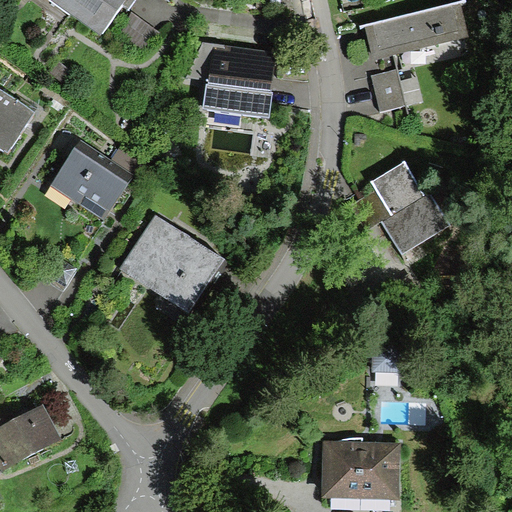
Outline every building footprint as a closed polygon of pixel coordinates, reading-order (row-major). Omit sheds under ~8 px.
[(47,0),(101,39),(129,0),(47,0)] [(461,5),(365,29),(374,64),(469,41),(461,5)] [(161,35),(132,14),(121,36),(142,51),(161,35)] [(225,51),(225,48),(203,44),(186,80),(209,83),(214,50),(225,51)] [(225,51),(214,50),(209,83),(209,88),(272,97),(274,84),(278,56),(225,48),(225,51)] [(398,71),(372,77),(380,114),(407,107),(401,83),(398,71)] [(418,79),(401,83),(407,107),(423,104),(418,79)] [(274,97),(272,97),(209,88),(207,88),(203,113),(270,123),(274,97)] [(35,117),(0,93),(0,151),(8,157),(35,117)] [(111,163),(82,143),(51,188),(104,224),(127,190),(135,179),(132,177),(111,163)] [(121,149),(111,163),(132,177),(142,163),(121,149)] [(405,164),(371,185),(375,192),(351,207),(367,233),(381,224),(403,259),(451,229),(430,195),(426,197),(405,164)] [(226,266),(157,218),(139,244),(120,271),(189,319),(226,266)] [(374,351),(374,373),(407,374),(407,351),(374,351)] [(5,424),(3,421),(0,422),(0,470),(2,475),(62,444),(43,409),(6,427),(5,424)] [(367,446),(324,445),(323,503),(400,504),(401,446),(367,446)]
